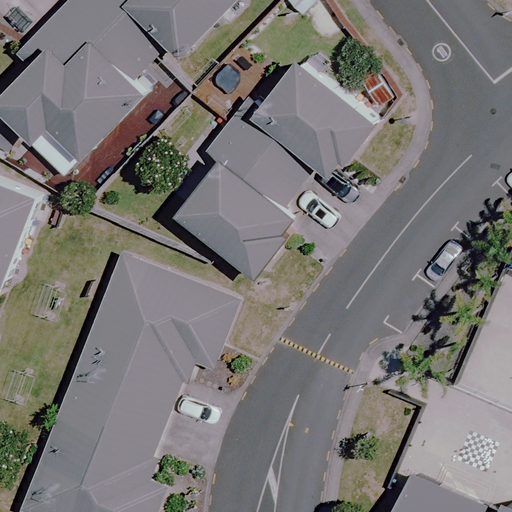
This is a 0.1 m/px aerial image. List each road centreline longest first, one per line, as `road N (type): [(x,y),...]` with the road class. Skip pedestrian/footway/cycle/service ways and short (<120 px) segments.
road 1 (residential): [(267,511),(285,430),(348,305),(448,177),(511,121)]
road 2 (residential): [(511,105),(419,0)]
